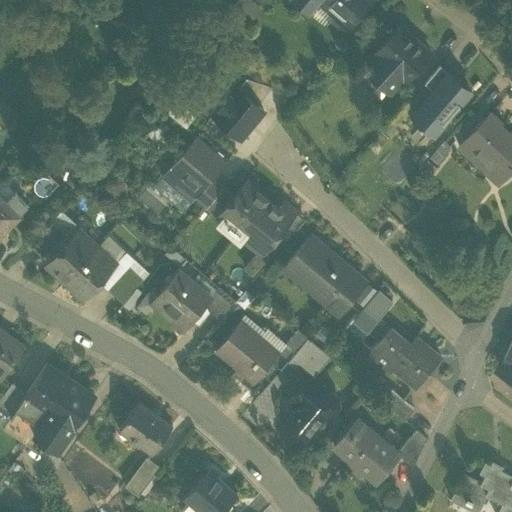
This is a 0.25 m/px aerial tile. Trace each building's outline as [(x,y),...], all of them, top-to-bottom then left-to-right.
[(235,17),(251,0),(218,0),(235,17)] [(303,0),(308,4),(310,0),(326,0),(350,20),(365,0),(303,0)] [(430,47),(400,19),(375,45),(379,48),(371,56),(366,62),(372,68),(371,68),(389,84),(402,70),(405,73),(430,47)] [(424,77),(433,85),(449,67),(440,59),(424,77)] [(470,85),(449,67),(433,85),(412,109),(420,116),(419,117),(421,118),(422,117),(433,127),(470,85)] [(149,71),(136,84),(144,92),(157,79),(149,71)] [(272,82),(246,73),(237,83),(257,100),(272,82)] [(237,83),(236,82),(213,109),(241,132),(263,106),(257,100),(237,83)] [(18,111),(2,93),(0,95),(0,120),(3,124),(18,111)] [(511,163),(511,132),(499,120),(501,118),(490,107),(462,136),(489,162),(485,166),(498,178),(511,163)] [(195,131),(169,161),(199,186),(200,187),(213,172),(226,156),(195,131)] [(213,172),(200,187),(199,186),(195,191),(206,200),(223,181),(213,172)] [(284,205),(246,174),(233,189),(217,209),(223,214),(228,208),(246,222),(241,229),(262,247),(285,220),(296,207),(288,201),(284,205)] [(223,181),(206,200),(217,209),(233,189),(223,180),(223,181)] [(15,188),(6,197),(0,191),(0,228),(28,201),(15,188)] [(296,207),(285,220),(294,227),(304,214),(296,207)] [(54,215),(29,242),(42,255),(67,228),(54,215)] [(78,226),(46,260),(65,277),(97,243),(78,226)] [(353,264),(311,229),(283,262),(338,308),(365,275),(352,265),(353,264)] [(99,278),(107,285),(129,261),(143,275),(146,272),(105,234),(97,243),(115,261),(99,278)] [(97,243),(65,277),(84,294),(99,278),(115,261),(97,243)] [(252,270),(262,254),(250,247),(240,263),(252,270)] [(129,261),(107,285),(123,300),(143,275),(129,261)] [(211,292),(178,264),(154,294),(174,311),(170,316),(183,327),(204,302),(212,293),(211,292)] [(375,284),(368,278),(356,292),(364,298),(375,284)] [(219,283),(211,292),(212,293),(204,302),(219,315),(235,297),(219,283)] [(260,332),(241,315),(215,345),(254,378),(271,358),(278,350),(277,349),(259,333),(260,332)] [(439,350),(416,332),(416,331),(415,330),(409,338),(390,322),(391,322),(389,321),(376,336),(380,339),(372,349),(373,350),(374,350),(389,362),(388,363),(390,364),(392,361),(414,380),(415,381),(440,351),(439,350)] [(24,342),(0,324),(0,373),(0,374),(24,342)] [(307,334),(297,325),(288,335),(286,338),(296,347),(307,334)] [(330,353),(307,334),(296,347),(287,357),(299,367),(300,366),(311,375),(330,353)] [(286,338),(277,349),(278,350),(271,358),(280,366),(287,357),(296,347),(286,338)] [(511,342),(508,340),(498,360),(501,368),(511,373),(511,342)] [(47,360),(17,403),(40,419),(70,376),(47,360)] [(311,375),(300,366),(299,367),(293,375),(287,375),(283,381),(283,388),(289,392),(294,392),(293,394),(292,396),(292,399),(293,402),(294,405),(296,407),(286,419),(286,428),(294,434),(304,434),(310,426),(317,425),(316,418),(327,405),(333,405),(338,399),(337,392),(332,388),(326,388),(311,375)] [(94,391),(70,375),(70,376),(40,419),(34,429),(34,430),(57,446),(94,391)] [(414,404),(391,385),(382,396),(404,415),(414,404)] [(139,398),(119,426),(152,450),(153,449),(172,422),(139,398)] [(396,448),(357,414),(334,441),(375,477),(398,450),(396,448)] [(426,433),(416,425),(396,448),(398,450),(412,461),(426,433)] [(146,454),(125,483),(138,493),(160,464),(146,454)] [(481,478),(464,469),(455,486),(473,495),(482,500),(487,490),(502,499),(495,511),(511,511),(511,471),(485,457),(479,468),(485,471),(481,478)] [(216,511),(235,491),(208,467),(186,492),(191,497),(208,511),(216,511)] [(473,495),(455,486),(450,495),(468,504),(473,495)] [(207,511),(208,511),(191,497),(183,506),(189,511),(207,511)]
